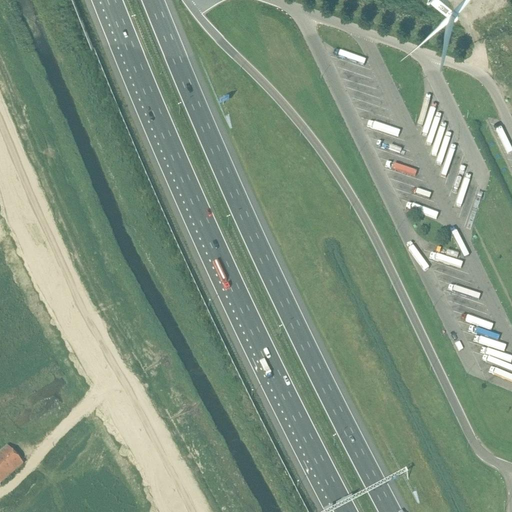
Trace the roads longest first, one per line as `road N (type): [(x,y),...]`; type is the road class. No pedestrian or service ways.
road 1 (motorway): [(390,511),(202,123),(153,0)]
road 2 (motorway): [(111,0),(171,151),(345,511)]
road 3 (unclassified): [(185,511),(0,131)]
road 4 (track): [(0,239),(74,407),(132,511)]
